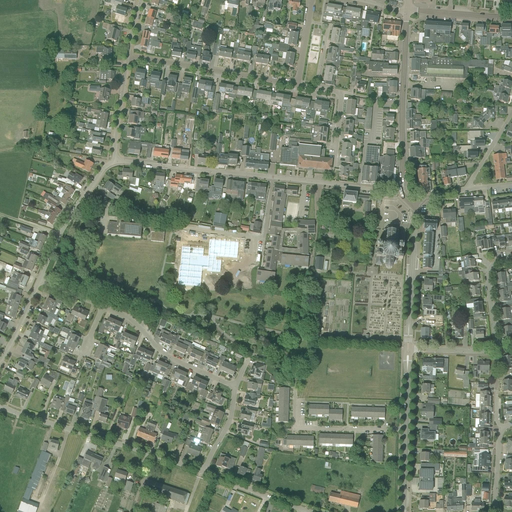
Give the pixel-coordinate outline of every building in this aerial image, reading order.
[(120,8),(122,4),(111,0),(110,4),(114,5),(113,10),(116,11),(115,14),(124,17),(126,13),(127,11),(126,10),(122,8),(120,8)] [(210,1),(206,0),(204,0),(201,13),(205,15),(210,1)] [(225,0),(225,2),(224,10),(226,10),(227,5),(227,4),(237,6),(238,6),(238,0),(225,0)] [(264,8),(265,2),(265,0),(253,0),(253,7),(253,6),(264,7),(264,8)] [(282,0),(273,0),(273,9),(281,10),(282,0)] [(293,11),(297,12),(297,8),(299,8),(300,1),(290,0),(289,0),(289,4),(292,4),(291,7),(293,7),(293,11)] [(332,17),(334,6),(328,5),(327,6),(325,5),(322,18),(326,18),(326,17),(332,18),(332,17)] [(342,15),(344,8),(341,8),(341,7),(334,6),(332,17),(342,18),(343,15),(342,15)] [(352,19),(353,9),(346,8),(346,9),(344,8),(342,15),(343,15),(342,18),(342,19),(344,19),(344,20),(351,21),(352,19)] [(358,20),(361,20),(362,19),(363,11),(360,11),(353,9),(352,19),(351,21),(351,22),(355,23),(355,22),(358,22),(358,20)] [(149,10),(147,18),(154,20),(155,16),(158,17),(158,15),(155,14),(156,12),(149,10)] [(361,27),(361,28),(366,29),(368,22),(368,21),(377,22),(377,23),(379,14),(367,11),(365,20),(362,19),(361,20),(361,22),(361,26),(361,27)] [(158,21),(154,20),(147,18),(145,25),(151,27),(151,30),(158,32),(159,29),(156,28),(157,24),(158,21)] [(259,22),(251,21),(249,33),(262,35),(263,26),(258,26),(259,22)] [(383,26),(382,30),(386,31),(386,32),(387,32),(387,36),(390,36),(394,37),(399,37),(401,23),(383,21),(383,26)] [(422,44),(435,44),(436,44),(437,33),(437,24),(424,23),(424,30),(424,40),(422,40),(422,44)] [(450,24),(437,24),(437,33),(436,44),(453,44),(454,39),(454,34),(450,34),(450,32),(450,29),(450,24)] [(117,27),(112,26),(110,25),(108,31),(110,31),(108,40),(116,42),(117,38),(118,38),(120,31),(116,31),(117,27)] [(463,31),(467,31),(468,25),(461,25),(460,30),(460,34),(463,34),(463,31)] [(501,25),(501,37),(504,37),(507,37),(510,37),(510,39),(511,38),(511,27),(510,28),(510,25),(501,25)] [(475,32),(475,36),(479,37),(479,36),(482,37),(482,32),(483,32),(483,26),(476,26),(475,32)] [(498,27),(490,26),(489,33),(486,33),(486,38),(486,46),(490,46),(490,38),(491,37),(493,37),(493,34),(498,34),(498,27)] [(339,37),(343,38),(344,32),(346,32),(346,29),(337,27),(337,30),(333,29),(332,36),(338,37),(339,37)] [(361,28),(360,36),(369,37),(370,29),(366,29),(361,28)] [(152,42),(153,37),(154,34),(157,35),(158,32),(151,30),(150,33),(143,32),(142,40),(152,42)] [(286,38),(297,40),(298,34),(287,32),(286,38)] [(335,44),(334,46),(343,48),(345,38),(343,38),(339,37),(338,37),(332,36),(330,43),(335,44)] [(180,57),(181,52),(181,51),(179,51),(180,44),(177,44),(177,39),(172,38),(171,50),(173,50),(172,56),(180,57)] [(288,49),(288,45),(296,46),(297,40),(286,38),(285,38),(284,44),(279,43),(279,45),(278,48),(288,49)] [(157,42),(152,42),(142,40),(140,47),(141,47),(141,51),(146,52),(146,51),(150,51),(151,46),(151,47),(159,48),(160,43),(159,43),(157,42)] [(217,45),(216,54),(219,55),(218,57),(224,58),(226,50),(226,47),(223,47),(223,49),(220,49),(221,41),(218,40),(217,44),(217,45)] [(236,44),(234,57),(237,57),(237,60),(243,61),(244,53),(239,52),(239,49),(238,49),(239,44),(239,41),(237,40),(236,44)] [(191,42),(187,42),(185,56),(187,56),(187,58),(195,60),(196,55),(200,56),(201,49),(201,48),(190,46),(191,42)] [(234,57),(236,44),(234,43),(233,48),(230,47),(229,50),(226,50),(224,58),(231,59),(231,56),(234,57)] [(429,54),(429,50),(435,50),(435,44),(422,44),(422,46),(414,46),(414,53),(423,54),(423,53),(429,54)] [(104,56),(103,64),(111,64),(112,47),(103,46),(103,48),(96,48),(96,53),(103,53),(103,56),(104,56)] [(203,55),(202,61),(210,62),(211,56),(208,56),(209,53),(209,47),(204,46),(203,55)] [(253,55),(254,52),(255,47),(252,46),(252,51),(251,52),(250,52),(251,50),(245,49),(244,53),(243,61),(249,62),(250,54),(253,55)] [(328,55),(339,57),(340,51),(342,51),(350,52),(350,49),(343,48),(334,46),(334,49),(329,48),(328,55)] [(285,59),(286,59),(294,61),(295,54),(287,53),(288,49),(278,48),(278,50),(278,52),(286,53),(285,59)] [(64,59),(76,60),(76,51),(69,51),(56,50),(56,59),(64,59)] [(398,54),(383,52),(382,61),(397,62),(398,54)] [(339,61),(339,57),(328,55),(327,62),(331,63),(331,65),(338,67),(338,66),(340,67),(341,61),(339,61)] [(408,73),(408,74),(409,74),(409,75),(410,75),(411,76),(419,76),(420,76),(420,77),(425,78),(466,79),(467,77),(468,77),(468,74),(467,74),(467,68),(484,68),(483,75),(484,75),(487,75),(487,68),(488,61),(453,60),(453,61),(437,60),(437,61),(431,61),(426,60),(414,59),(409,59),(408,73)] [(397,75),(397,67),(392,67),(386,67),(386,64),(376,64),(376,63),(370,62),(369,62),(366,62),(365,62),(365,65),(368,65),(368,70),(371,71),(371,72),(376,73),(376,72),(382,73),(382,75),(392,75),(397,75)] [(510,72),(511,73),(511,62),(510,62),(508,66),(505,65),(504,68),(503,70),(510,72)] [(338,67),(331,65),(330,65),(329,68),(326,67),(325,71),(324,74),(325,74),(334,76),(335,71),(337,71),(338,67)] [(108,70),(100,69),(99,83),(105,84),(106,79),(114,80),(114,72),(108,71),(108,70)] [(140,87),(146,88),(147,82),(144,81),(145,72),(137,70),(135,78),(134,82),(140,84),(140,87)] [(150,84),(155,85),(155,89),(161,90),(162,82),(159,82),(160,74),(152,73),(151,81),(150,84)] [(335,76),(334,76),(325,74),(324,81),(325,81),(325,85),(334,86),(335,83),(334,82),(335,76)] [(164,96),(165,90),(167,91),(168,87),(177,88),(177,83),(176,83),(177,77),(177,76),(173,76),(169,76),(168,81),(162,81),(162,82),(161,90),(160,95),(164,96)] [(183,78),(183,83),(182,86),(178,85),(176,99),(178,99),(179,100),(180,95),(181,92),(189,94),(190,85),(191,85),(191,80),(183,78)] [(356,79),(355,79),(354,82),(354,86),(357,87),(356,89),(359,90),(359,91),(365,92),(366,84),(360,83),(360,80),(356,79)] [(377,88),(382,88),(397,88),(397,82),(392,82),(392,79),(386,79),(386,84),(375,83),(374,87),(377,88)] [(500,83),(499,87),(492,85),(492,88),(494,88),(504,91),(505,88),(510,90),(511,83),(511,82),(507,82),(503,80),(503,84),(500,83)] [(198,89),(197,93),(204,94),(204,92),(204,90),(206,82),(199,81),(198,89)] [(212,83),(206,82),(204,90),(204,92),(208,93),(207,96),(213,97),(214,92),(210,91),(212,83)] [(234,99),(234,98),(236,88),(233,87),(226,86),(225,93),(229,93),(228,98),(234,99)] [(236,88),(234,98),(243,100),(244,96),(245,89),(239,88),(238,88),(236,88)] [(382,97),(388,97),(388,93),(389,93),(389,94),(396,94),(397,88),(382,88),(382,97)] [(110,90),(100,89),(98,102),(104,102),(104,101),(107,102),(108,95),(109,95),(110,90)] [(253,101),(254,98),(255,91),(252,91),(252,90),(245,89),(244,96),(248,97),(247,100),(253,101)] [(504,92),(494,89),(493,92),(494,93),(497,94),(496,97),(499,97),(498,101),(502,102),(507,104),(508,97),(503,95),(504,92)] [(425,91),(411,90),(411,100),(424,100),(425,91)] [(253,101),(256,102),(257,98),(263,99),(264,92),(258,91),(258,92),(255,91),(254,98),(253,101)] [(266,105),(272,106),(274,95),(271,94),(264,92),(263,99),(267,100),(266,105)] [(440,104),(458,104),(462,105),(462,104),(462,98),(451,98),(451,93),(440,92),(440,100),(440,104)] [(274,95),(272,106),(278,107),(278,102),(282,103),(283,96),(277,95),(274,95)] [(291,106),(288,106),(290,97),(283,96),(282,103),(281,106),(287,107),(286,115),(290,115),(290,113),(291,107),(291,106)] [(136,108),(139,108),(140,105),(143,105),(143,104),(147,105),(148,98),(145,98),(144,98),(142,97),(140,97),(140,100),(132,99),(131,107),(136,108)] [(291,107),(290,113),(295,113),(295,112),(300,113),(301,110),(303,99),(296,98),(295,105),(294,105),(294,107),(291,107)] [(355,109),(355,105),(358,105),(359,99),(350,98),(350,101),(348,101),(347,108),(355,109)] [(309,120),(311,111),(308,110),(310,100),(303,99),(301,110),(306,111),(305,117),(306,117),(305,120),(309,120)] [(315,112),(320,112),(322,103),(315,101),(314,106),(313,111),(311,111),(309,120),(308,123),(313,124),(313,122),(315,112)] [(322,103),(320,112),(327,114),(329,104),(326,103),(326,102),(323,102),(322,103)] [(407,120),(421,120),(421,117),(419,115),(415,115),(415,110),(412,110),(412,107),(411,107),(411,104),(407,104),(407,110),(406,110),(407,120)] [(108,115),(103,114),(101,113),(101,110),(88,108),(87,112),(91,112),(94,113),(94,115),(97,116),(96,120),(97,120),(106,122),(108,115)] [(348,119),(350,119),(356,120),(356,116),(354,116),(354,110),(355,109),(347,108),(347,109),(346,115),(348,115),(348,119)] [(484,113),(480,116),(485,122),(488,119),(494,119),(494,109),(486,109),(486,112),(484,112),(484,113)] [(129,124),(134,125),(137,125),(138,118),(143,119),(144,113),(134,111),(133,116),(130,116),(129,124)] [(388,122),(393,122),(394,116),(386,115),(386,123),(385,126),(388,126),(388,122)] [(485,122),(480,116),(477,119),(472,119),(472,129),(482,129),(482,124),(483,124),(485,122)] [(356,120),(350,119),(350,121),(345,121),(344,128),(353,129),(353,125),(357,126),(358,120),(356,120)] [(95,124),(94,128),(105,130),(106,122),(97,120),(96,125),(95,124)] [(407,120),(407,130),(420,130),(420,126),(430,126),(430,132),(436,132),(436,122),(436,121),(430,121),(430,120),(421,120),(407,120)] [(313,124),(308,123),(306,123),(306,126),(306,127),(315,128),(314,131),(318,132),(317,135),(327,136),(328,129),(322,128),(322,125),(319,124),(319,125),(312,124),(313,124)] [(138,139),(140,131),(146,132),(146,128),(134,126),(133,130),(128,129),(127,138),(138,139)] [(386,140),(387,140),(393,141),(393,130),(388,129),(385,129),(385,127),(382,127),(382,134),(386,134),(386,140)] [(343,136),(348,136),(351,136),(351,140),(356,140),(362,140),(363,137),(357,136),(356,136),(356,133),(352,133),(353,129),(344,128),(343,136)] [(92,131),(91,131),(89,137),(93,138),(92,141),(103,143),(104,137),(102,137),(102,133),(96,131),(92,131)] [(410,143),(415,143),(419,143),(419,145),(429,145),(429,140),(426,140),(426,132),(418,133),(415,132),(410,133),(410,143)] [(481,132),(469,132),(469,141),(474,140),(474,146),(484,146),(484,138),(481,139),(481,132)] [(326,143),(327,136),(317,135),(317,138),(313,138),(313,141),(299,139),(299,140),(299,143),(316,145),(316,142),(326,143)] [(342,151),(354,152),(355,146),(355,147),(356,140),(351,140),(347,139),(347,145),(343,144),(342,151)] [(281,148),(279,165),(295,166),(296,165),(299,165),(298,167),(330,170),(331,160),(329,160),(329,159),(324,158),(325,150),(322,149),(322,150),(320,150),(321,147),(299,145),(299,143),(296,143),(289,142),(288,149),(281,148)] [(86,143),(85,148),(89,148),(89,150),(88,153),(91,154),(96,155),(101,155),(102,149),(97,148),(98,145),(93,144),(86,143)] [(140,144),(135,143),(130,143),(128,153),(139,155),(140,144)] [(155,145),(154,152),(153,157),(160,157),(161,150),(158,149),(158,145),(155,145)] [(419,148),(414,148),(409,148),(410,159),(425,158),(424,148),(426,148),(429,148),(429,145),(419,145),(419,148)] [(162,146),(161,150),(160,157),(168,158),(169,147),(166,146),(162,146)] [(242,146),(241,151),(241,156),(246,156),(246,160),(245,168),(253,169),(255,154),(250,153),(251,147),(242,146)] [(477,150),(471,150),(471,146),(451,147),(451,151),(459,150),(459,152),(467,152),(467,158),(477,158),(477,150)] [(204,156),(204,151),(199,150),(199,149),(195,148),(194,155),(198,155),(197,163),(206,164),(207,156),(204,156)] [(377,184),(378,169),(379,157),(380,149),(366,148),(365,168),(363,167),(363,168),(361,183),(368,183),(368,182),(370,183),(370,184),(377,184)] [(173,149),(172,154),(172,159),(180,160),(180,154),(181,150),(173,149)] [(381,170),(379,186),(392,187),(393,173),(393,172),(394,156),(393,156),(394,151),(386,150),(386,156),(385,156),(383,156),(382,157),(379,157),(378,169),(381,170)] [(186,154),(180,154),(180,160),(188,161),(189,151),(186,151),(186,154)] [(354,158),(354,152),(342,151),(341,157),(346,158),(345,163),(353,164),(354,158)] [(267,170),(268,165),(268,162),(269,155),(263,154),(263,162),(259,161),(260,154),(255,153),(255,154),(253,169),(267,170)] [(227,166),(227,165),(228,155),(224,154),(223,158),(219,158),(219,165),(227,166)] [(228,155),(227,165),(236,166),(237,156),(238,154),(233,154),(233,155),(228,155)] [(506,163),(505,159),(506,159),(506,158),(506,154),(493,156),(494,165),(502,164),(502,163),(506,163)] [(71,164),(85,171),(89,173),(93,164),(85,160),(84,164),(73,159),(71,164)] [(502,164),(494,165),(496,180),(504,179),(504,174),(503,164),(502,164)] [(349,165),(345,165),(340,165),(339,177),(348,178),(348,173),(349,165)] [(419,187),(430,187),(430,182),(427,182),(427,178),(430,178),(429,169),(432,169),(432,166),(429,166),(429,169),(426,169),(426,166),(424,167),(419,167),(419,169),(418,170),(419,187)] [(447,168),(447,171),(448,171),(449,178),(466,175),(464,169),(460,170),(457,170),(456,166),(447,168)] [(129,178),(129,181),(129,184),(130,185),(135,187),(135,186),(136,178),(132,178),(133,171),(123,170),(123,174),(119,173),(118,179),(123,180),(123,177),(129,178)] [(58,177),(57,181),(58,181),(65,184),(71,186),(72,186),(74,184),(75,183),(79,185),(82,179),(75,175),(75,176),(70,173),(66,180),(58,177)] [(156,173),(155,178),(155,186),(153,186),(153,191),(163,193),(165,187),(160,187),(161,181),(164,182),(165,174),(156,173)] [(183,184),(184,176),(175,175),(175,179),(171,179),(170,187),(177,188),(178,186),(182,186),(183,184)] [(194,192),(194,191),(195,187),(192,186),(191,186),(192,177),(184,176),(183,184),(187,184),(187,186),(191,186),(190,188),(189,191),(188,196),(193,197),(194,192)] [(196,185),(195,187),(194,191),(199,192),(199,191),(200,191),(203,191),(206,189),(208,189),(208,187),(208,184),(209,179),(200,178),(199,185),(196,185)] [(209,194),(208,199),(212,199),(212,195),(221,196),(221,193),(222,186),(223,181),(215,180),(214,187),(211,186),(210,192),(209,192),(209,194)] [(226,185),(226,190),(231,191),(238,192),(237,195),(237,197),(237,200),(240,201),(243,201),(243,197),(244,191),(244,187),(245,182),(236,181),(227,180),(226,185)] [(112,188),(118,193),(121,188),(115,184),(114,185),(108,181),(103,188),(109,193),(112,188)] [(246,195),(255,196),(257,183),(248,182),(246,195)] [(265,197),(266,184),(257,183),(255,196),(265,197)] [(138,187),(138,186),(135,186),(135,187),(130,185),(128,190),(137,193),(140,194),(142,189),(138,188),(139,187),(138,187)] [(285,194),(285,191),(284,191),(285,187),(274,185),(273,192),(274,193),(275,193),(285,194)] [(61,193),(64,195),(70,198),(74,191),(70,189),(65,187),(61,193)] [(286,191),(285,191),(285,194),(286,194),(297,195),(297,188),(287,187),(286,191)] [(344,192),(343,202),(343,206),(349,206),(349,205),(352,205),(352,203),(356,204),(356,202),(364,202),(363,212),(369,213),(371,197),(357,196),(357,194),(344,192)] [(285,194),(275,193),(274,200),(284,201),(285,198),(286,194),(285,194)] [(70,198),(64,195),(61,199),(58,196),(56,199),(50,195),(48,194),(48,195),(47,194),(46,194),(45,194),(43,198),(44,199),(48,201),(49,200),(57,204),(59,202),(65,206),(70,198)] [(486,209),(485,206),(485,202),(483,202),(482,197),(473,198),(474,207),(474,213),(477,213),(478,210),(478,207),(481,206),(481,210),(483,212),(484,212),(485,220),(486,220),(487,226),(492,225),(490,209),(486,209)] [(473,198),(471,198),(459,199),(460,210),(465,210),(464,208),(474,207),(473,198)] [(55,208),(57,204),(49,200),(48,201),(47,204),(51,207),(52,206),(55,208)] [(284,201),(274,200),(273,207),(284,208),(284,204),(284,201)] [(284,208),(273,207),(272,214),(282,215),(283,212),(284,208)] [(51,215),(56,218),(61,211),(55,208),(54,210),(51,208),(48,213),(51,215)] [(446,223),(455,223),(455,218),(455,210),(442,211),(443,219),(446,219),(446,223)] [(52,225),(56,218),(51,215),(48,213),(41,211),(40,214),(45,216),(49,218),(46,222),(52,225)] [(215,213),(212,227),(224,229),(226,215),(215,213)] [(282,215),(272,214),(271,221),(282,222),(282,218),(282,215)] [(130,220),(117,219),(117,223),(109,222),(107,234),(119,235),(119,236),(141,238),(142,225),(130,224),(130,220)] [(308,232),(315,231),(314,221),(307,221),(300,220),(300,223),(297,222),(296,228),(296,229),(281,229),(269,227),(268,231),(270,231),(269,235),(273,235),(281,237),(280,243),(279,250),(276,250),(275,257),(274,263),(273,270),(264,269),(259,268),(259,271),(266,272),(275,273),(276,261),(281,262),(282,255),(291,256),(300,257),(309,258),(309,255),(308,255),(299,255),(299,248),(299,242),(299,235),(308,235),(308,234),(308,232)] [(423,259),(423,269),(431,270),(432,260),(430,259),(431,257),(432,257),(433,233),(432,233),(432,231),(436,231),(437,222),(424,221),(423,230),(425,230),(425,233),(423,256),(424,256),(424,259),(423,259)] [(385,263),(385,265),(385,267),(387,269),(390,269),(392,268),(393,266),(393,264),(394,264),(395,264),(396,264),(396,263),(396,260),(402,260),(403,256),(401,255),(401,249),(403,250),(404,245),(398,245),(399,231),(397,231),(397,229),(396,228),(393,228),(393,227),(390,227),(389,227),(387,227),(386,228),(386,231),(384,231),(383,244),(377,243),(377,247),(375,247),(375,254),(376,254),(376,265),(382,266),(382,262),(382,263),(383,263),(384,263),(385,263)] [(151,241),(163,242),(164,232),(160,231),(155,230),(156,229),(152,228),(151,233),(152,233),(151,241)] [(36,238),(34,241),(38,242),(43,245),(46,237),(38,234),(36,238)] [(489,236),(485,236),(485,237),(486,238),(487,250),(493,249),(492,246),(496,246),(495,244),(494,237),(493,237),(493,235),(492,234),(490,235),(489,236)] [(503,236),(504,239),(504,243),(508,242),(508,247),(511,247),(511,236),(510,237),(510,235),(503,236)] [(494,237),(495,244),(498,244),(499,249),(505,248),(504,243),(504,239),(501,239),(501,236),(494,237)] [(482,237),(475,238),(477,248),(480,248),(481,251),(487,250),(486,238),(485,237),(482,237)] [(179,266),(178,285),(200,287),(202,269),(207,269),(207,271),(220,272),(221,261),(216,260),(216,256),(237,258),(238,243),(209,240),(208,257),(203,257),(204,249),(182,247),(180,266),(179,266)] [(38,242),(34,241),(31,248),(40,252),(43,245),(38,242)] [(267,248),(267,249),(266,255),(275,257),(276,250),(271,249),(267,248)] [(29,263),(34,265),(35,265),(36,265),(36,263),(36,262),(38,258),(29,254),(26,261),(27,262),(28,262),(29,263)] [(275,257),(266,255),(265,262),(274,263),(275,257)] [(281,262),(281,264),(285,265),(285,264),(290,265),(291,256),(282,255),(281,262)] [(290,265),(294,266),(294,265),(299,266),(300,257),(291,256),(290,265)] [(299,266),(303,267),(303,266),(308,267),(309,258),(300,257),(299,266)] [(462,272),(464,271),(471,271),(471,268),(475,268),(474,260),(472,260),(471,257),(460,258),(461,261),(463,261),(463,268),(462,268),(462,272)] [(315,258),(313,270),(322,271),(323,259),(315,258)] [(27,262),(26,261),(22,269),(31,273),(34,265),(29,263),(28,262),(27,262)] [(427,273),(427,275),(426,275),(426,276),(427,276),(443,276),(442,262),(442,261),(441,261),(442,262),(439,261),(438,273),(427,273)] [(274,263),(265,262),(264,269),(273,270),(274,263)] [(4,271),(10,274),(12,268),(6,266),(4,271)] [(256,280),(260,281),(260,280),(265,281),(266,272),(259,271),(257,270),(256,280)] [(496,274),(496,280),(509,278),(508,278),(508,277),(509,276),(507,273),(507,270),(501,271),(501,274),(496,274)] [(464,271),(465,280),(468,279),(469,283),(479,281),(478,274),(472,274),(472,271),(471,271),(464,271)] [(275,273),(266,272),(265,281),(269,282),(274,282),(275,273)] [(16,279),(26,284),(28,279),(15,273),(11,281),(15,282),(16,279)] [(502,284),(503,288),(504,288),(511,287),(511,283),(509,283),(509,278),(496,280),(497,285),(502,284)] [(26,285),(26,284),(16,279),(15,282),(11,281),(9,280),(7,285),(16,289),(17,289),(18,286),(24,288),(25,288),(26,285)] [(435,280),(430,279),(425,279),(424,291),(434,292),(435,280)] [(479,284),(474,285),(468,286),(469,298),(480,296),(479,288),(479,284)] [(6,287),(5,290),(15,293),(16,289),(7,285),(6,287)] [(498,292),(499,297),(507,296),(506,292),(511,291),(511,288),(511,287),(504,288),(505,291),(498,292)] [(7,306),(9,306),(17,309),(21,297),(11,294),(9,300),(7,306)] [(506,306),(511,304),(511,300),(511,296),(507,296),(499,297),(499,303),(506,302),(506,306)] [(48,299),(45,304),(55,309),(57,304),(56,303),(57,300),(50,297),(48,299)] [(423,310),(423,316),(428,316),(436,316),(436,311),(430,310),(431,299),(423,298),(423,310)] [(474,315),(478,314),(481,314),(483,314),(484,314),(483,309),(482,309),(481,303),(476,304),(475,300),(466,301),(466,305),(473,304),(474,315)] [(55,309),(45,304),(43,310),(45,311),(43,314),(47,317),(53,319),(54,320),(56,317),(56,316),(54,315),(56,310),(55,309)] [(511,306),(511,304),(506,306),(505,306),(505,309),(500,310),(501,315),(511,314),(511,307),(511,306)] [(9,306),(6,316),(14,319),(17,309),(9,306)] [(65,321),(64,323),(65,324),(64,324),(68,326),(70,323),(71,323),(74,316),(78,318),(81,310),(75,307),(73,311),(71,315),(69,313),(68,315),(66,320),(65,320),(65,321)] [(81,310),(78,318),(82,320),(79,326),(84,329),(87,322),(85,321),(88,313),(81,310)] [(511,313),(511,314),(501,315),(501,321),(507,320),(507,324),(511,323),(511,313)] [(40,316),(36,323),(43,326),(45,322),(50,325),(53,319),(47,317),(46,319),(40,316)] [(108,331),(110,332),(111,331),(115,322),(108,319),(105,327),(101,326),(98,333),(102,335),(104,330),(107,332),(108,331)] [(455,324),(455,334),(455,339),(462,339),(462,333),(466,333),(466,328),(466,323),(467,320),(461,319),(461,324),(455,324)] [(429,329),(429,325),(434,325),(434,322),(431,321),(430,321),(425,321),(425,325),(426,325),(425,329),(421,329),(421,338),(428,338),(428,334),(430,334),(430,329),(429,329)] [(117,341),(118,340),(120,334),(117,333),(118,332),(121,324),(115,322),(111,331),(110,332),(110,333),(113,334),(113,333),(114,332),(117,333),(114,340),(117,341)] [(511,323),(507,324),(508,327),(502,328),(503,333),(511,332),(511,329),(511,328),(511,323)] [(34,328),(31,333),(38,336),(42,338),(47,340),(48,337),(43,335),(44,333),(34,328)] [(69,341),(77,345),(79,339),(75,337),(73,336),(75,333),(72,332),(70,331),(63,328),(61,332),(66,334),(68,335),(65,340),(69,341)] [(484,329),(480,329),(475,329),(476,339),(483,339),(483,333),(484,333),(484,329)] [(169,333),(161,330),(158,338),(160,339),(159,342),(164,344),(169,333)] [(503,338),(507,338),(507,340),(511,339),(511,331),(511,332),(503,333),(503,338)] [(40,343),(42,338),(38,336),(31,333),(29,338),(35,341),(34,344),(36,345),(39,346),(41,343),(40,343)] [(173,345),(176,339),(177,336),(175,335),(169,333),(164,344),(170,346),(171,344),(173,345)] [(117,342),(114,348),(117,350),(120,343),(122,344),(123,342),(127,344),(130,336),(124,334),(121,341),(118,340),(117,341),(117,342)] [(132,348),(133,349),(137,339),(130,336),(127,344),(130,345),(130,347),(132,348)] [(176,339),(173,345),(176,346),(174,350),(179,352),(182,345),(184,342),(178,339),(178,340),(176,339)] [(77,345),(69,341),(65,340),(63,345),(61,344),(59,350),(66,353),(68,348),(74,351),(75,348),(76,349),(77,346),(77,345)] [(26,343),(24,348),(31,352),(33,347),(26,343)] [(97,352),(113,359),(114,356),(110,354),(111,354),(106,352),(107,349),(104,347),(99,345),(97,352)] [(182,345),(179,352),(184,354),(185,352),(188,353),(191,347),(188,346),(187,347),(182,345)] [(192,345),(191,347),(188,353),(190,354),(189,357),(195,359),(199,349),(194,346),(192,345)] [(27,359),(30,361),(32,358),(34,353),(31,352),(24,348),(21,353),(27,356),(25,358),(24,357),(24,358),(27,359)] [(46,359),(50,351),(44,348),(43,348),(41,352),(45,354),(43,358),(46,359)] [(135,359),(136,359),(137,360),(139,357),(143,358),(146,351),(145,351),(146,350),(143,349),(142,350),(139,349),(136,356),(135,359)] [(201,359),(203,360),(207,352),(199,349),(195,359),(200,361),(201,359)] [(146,352),(146,351),(143,358),(142,362),(146,364),(148,365),(152,354),(149,353),(149,352),(147,351),(146,352)] [(205,364),(210,366),(213,359),(215,356),(210,353),(207,351),(207,352),(203,360),(206,361),(205,364)] [(112,361),(113,359),(97,352),(94,358),(97,360),(103,362),(101,366),(104,367),(108,369),(109,368),(110,365),(106,363),(107,360),(112,361)] [(47,359),(46,359),(43,358),(40,356),(36,364),(43,367),(43,366),(44,364),(46,360),(47,359)] [(218,357),(215,356),(213,359),(210,366),(215,368),(216,366),(219,367),(222,360),(223,357),(220,356),(220,358),(219,360),(218,361),(217,361),(218,357)] [(502,357),(504,370),(511,369),(511,365),(511,356),(502,357)] [(64,357),(61,366),(70,370),(69,372),(75,374),(77,369),(73,367),(75,363),(68,360),(68,359),(64,357)] [(30,361),(27,359),(26,362),(25,361),(24,362),(20,360),(18,364),(17,363),(14,367),(21,370),(22,368),(24,369),(25,368),(26,368),(26,369),(31,371),(35,363),(30,361)] [(443,359),(433,359),(433,360),(432,371),(432,377),(432,381),(435,381),(435,376),(435,369),(443,369),(443,373),(447,373),(448,363),(443,363),(443,359)] [(430,370),(432,371),(433,360),(423,360),(423,367),(427,367),(427,370),(430,370)] [(154,363),(152,368),(151,369),(154,371),(154,370),(159,372),(163,364),(158,361),(157,365),(154,363)] [(227,364),(224,362),(220,370),(226,373),(231,363),(228,362),(227,364)] [(477,362),(477,371),(485,371),(485,370),(489,370),(489,362),(477,362)] [(231,363),(226,373),(233,376),(236,368),(232,366),(233,364),(231,363)] [(163,364),(159,372),(158,375),(163,377),(164,375),(167,377),(169,370),(167,369),(168,366),(163,364)] [(252,367),(250,375),(253,376),(252,379),(263,381),(265,374),(263,373),(264,366),(261,365),(256,364),(255,368),(252,367)] [(463,380),(463,382),(463,388),(468,388),(469,388),(469,383),(469,377),(464,377),(463,377),(464,370),(456,368),(454,374),(457,375),(456,379),(462,380),(463,380)] [(174,382),(174,383),(177,384),(178,380),(182,372),(177,370),(175,373),(173,372),(169,380),(174,382)] [(48,388),(53,380),(57,382),(60,374),(52,371),(48,377),(46,376),(47,375),(46,374),(40,383),(48,388)] [(187,374),(182,372),(178,380),(183,382),(181,386),(185,388),(189,379),(186,377),(187,374)] [(201,380),(194,377),(191,385),(188,383),(186,389),(191,392),(194,386),(198,387),(201,380)] [(201,380),(198,387),(202,389),(199,395),(205,398),(208,392),(204,390),(207,383),(204,381),(204,380),(201,379),(201,380)] [(12,394),(18,382),(14,380),(11,385),(7,383),(4,390),(12,394)] [(247,390),(251,390),(250,393),(254,394),(256,395),(259,395),(262,382),(259,381),(254,380),(254,381),(255,381),(254,384),(248,383),(247,390)] [(503,392),(511,393),(511,392),(511,380),(511,381),(503,380),(503,385),(503,388),(503,392)] [(70,383),(65,395),(66,396),(70,397),(74,385),(70,383)] [(434,389),(434,385),(429,385),(428,385),(423,385),(422,394),(427,394),(429,394),(429,393),(434,393),(434,392),(434,389)] [(29,393),(20,388),(16,396),(17,396),(22,398),(22,399),(26,401),(29,393)] [(210,392),(208,396),(207,399),(212,401),(211,402),(218,405),(221,398),(220,397),(221,394),(217,391),(218,390),(215,389),(212,393),(210,392)] [(480,391),(479,402),(483,402),(490,402),(490,396),(489,396),(489,392),(480,391)] [(256,395),(254,394),(250,393),(249,397),(245,396),(243,404),(254,407),(256,399),(259,400),(260,399),(261,396),(259,395),(256,395)] [(54,399),(51,407),(58,410),(60,405),(63,406),(62,407),(66,408),(70,397),(66,396),(65,399),(61,398),(55,396),(55,399),(54,399)] [(101,399),(97,411),(98,412),(98,413),(100,414),(98,421),(106,423),(108,416),(104,415),(105,412),(104,412),(105,407),(107,401),(102,399),(101,399)] [(73,415),(74,410),(75,409),(76,409),(78,405),(73,403),(69,402),(67,406),(68,406),(66,413),(73,415)] [(93,404),(94,402),(92,402),(91,406),(89,405),(89,404),(85,403),(81,414),(82,415),(81,418),(85,419),(84,420),(87,421),(87,420),(88,420),(90,413),(89,413),(90,411),(94,412),(95,411),(96,405),(93,404)] [(483,402),(479,402),(479,410),(487,411),(487,408),(490,408),(490,402),(483,402)] [(131,417),(136,418),(136,417),(141,406),(138,404),(137,408),(136,409),(134,408),(131,417)] [(422,404),(422,408),(423,408),(423,410),(422,410),(422,412),(421,412),(421,416),(422,416),(426,416),(426,418),(433,419),(433,405),(422,404)] [(214,413),(212,417),(220,420),(223,414),(219,412),(215,411),(216,408),(207,405),(205,410),(214,413)] [(506,417),(511,416),(511,414),(511,409),(511,405),(503,405),(503,407),(503,413),(506,413),(506,417)] [(245,412),(242,411),(240,419),(253,422),(254,415),(255,415),(256,410),(246,408),(245,412)] [(482,419),(489,420),(490,414),(487,414),(487,411),(479,410),(479,412),(478,415),(482,416),(482,419)] [(183,418),(181,422),(184,423),(185,422),(186,422),(189,415),(185,413),(184,415),(182,414),(181,417),(183,418)] [(120,416),(118,422),(117,426),(127,430),(130,419),(123,417),(120,416)] [(200,423),(206,425),(209,427),(210,424),(213,425),(218,427),(220,420),(212,417),(211,421),(202,418),(200,423)] [(262,423),(261,427),(270,429),(271,423),(271,419),(267,418),(266,422),(266,424),(262,423)] [(479,423),(480,423),(480,425),(477,425),(477,428),(481,428),(486,428),(486,425),(489,426),(489,420),(482,419),(479,419),(479,422),(479,423)] [(136,436),(144,439),(151,422),(148,421),(146,425),(147,425),(145,430),(139,428),(138,431),(136,436)] [(151,422),(144,439),(153,443),(155,438),(156,435),(153,433),(155,428),(152,427),(154,423),(151,422)] [(205,428),(206,425),(200,423),(198,428),(203,430),(201,434),(202,435),(209,438),(212,431),(205,428)] [(246,435),(247,431),(251,432),(253,425),(242,423),(241,426),(238,425),(237,432),(241,433),(241,434),(246,435)] [(434,441),(434,431),(437,431),(437,426),(429,425),(429,431),(426,431),(421,430),(421,440),(428,440),(428,441),(428,442),(433,442),(433,441),(434,441)] [(167,429),(166,428),(165,428),(161,440),(167,442),(168,441),(171,442),(172,439),(175,440),(177,435),(174,434),(173,435),(167,433),(169,430),(167,429)] [(479,438),(489,439),(489,434),(488,434),(488,432),(485,432),(486,429),(481,429),(477,429),(477,434),(479,434),(479,438)] [(195,437),(194,439),(189,437),(188,437),(187,439),(190,441),(199,444),(200,442),(207,444),(209,438),(202,435),(201,438),(200,438),(199,439),(195,437)] [(283,439),(283,445),(282,445),(282,448),(286,448),(287,448),(287,446),(293,446),(293,436),(286,436),(286,439),(283,439)] [(489,439),(479,438),(477,438),(477,444),(477,449),(480,449),(485,449),(485,445),(487,445),(487,443),(489,443),(489,439)] [(57,451),(58,448),(59,443),(49,440),(48,443),(50,444),(49,449),(57,451)] [(239,456),(244,458),(247,449),(247,448),(249,444),(244,442),(242,446),(242,448),(239,456)] [(200,448),(196,447),(190,445),(187,453),(197,457),(200,448)] [(265,449),(258,448),(254,467),(260,469),(265,449)] [(473,450),(473,455),(478,455),(478,461),(488,461),(488,455),(485,455),(485,450),(473,450)] [(22,499),(17,511),(36,511),(39,505),(29,501),(33,490),(35,491),(38,484),(43,473),(44,474),(47,467),(46,467),(51,455),(42,451),(23,499),(22,498),(22,499)] [(88,461),(91,463),(94,455),(87,451),(85,456),(81,464),(86,466),(88,462),(88,461)] [(420,461),(425,461),(425,462),(429,462),(429,457),(432,457),(432,453),(420,453),(420,461)] [(218,460),(216,466),(221,468),(221,467),(227,468),(228,465),(233,466),(236,459),(230,457),(229,460),(225,458),(226,456),(221,454),(220,457),(218,461),(218,460)] [(94,455),(91,463),(93,464),(93,465),(92,468),(97,470),(98,469),(99,466),(101,463),(103,459),(94,455)] [(473,466),(472,471),(484,471),(484,467),(488,468),(488,461),(478,461),(478,466),(473,466)] [(419,483),(419,491),(432,491),(432,468),(438,468),(438,464),(425,464),(425,470),(421,470),(420,470),(419,478),(420,478),(420,483),(419,483)] [(103,467),(98,480),(103,482),(106,483),(109,474),(107,473),(108,469),(103,467)] [(249,474),(250,471),(245,469),(240,467),(237,474),(243,476),(245,473),(249,474)] [(115,478),(114,481),(120,483),(120,482),(124,483),(126,478),(127,474),(117,470),(116,475),(115,478)] [(255,474),(254,475),(252,480),(259,482),(260,480),(263,478),(260,472),(260,471),(256,470),(255,474)] [(144,490),(158,495),(183,504),(187,493),(148,480),(146,485),(144,490)] [(124,491),(130,492),(133,484),(127,482),(124,491)] [(323,495),(325,488),(312,485),(310,492),(323,495)] [(357,508),(358,503),(360,496),(341,491),(340,495),(330,493),(328,501),(357,508)] [(422,509),(428,509),(428,503),(435,503),(435,494),(429,494),(429,498),(423,498),(423,501),(419,501),(419,509),(422,509)] [(455,511),(456,511),(455,503),(453,503),(453,499),(453,496),(453,494),(447,494),(448,497),(447,497),(447,504),(446,504),(446,506),(447,511),(455,511)] [(455,503),(456,511),(463,510),(462,503),(462,501),(462,498),(453,499),(453,503),(455,503)]
